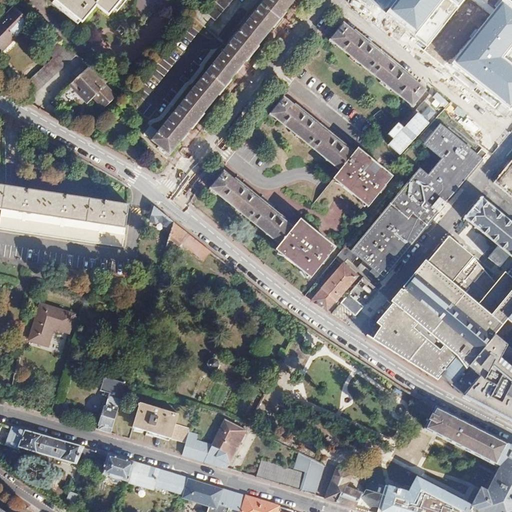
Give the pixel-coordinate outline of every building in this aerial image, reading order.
[(54,0),(82,24),(97,7),(108,16),(121,0),(54,0)] [(268,0),(162,134),(156,142),(174,156),(297,0),(268,0)] [(223,0),(211,15),(223,25),(242,0),(223,0)] [(395,0),(383,16),(424,49),(463,0),(395,0)] [(511,46),(511,3),(507,0),(501,0),(450,63),(509,110),(511,106),(511,66),(503,58),(511,46)] [(29,23),(14,8),(0,23),(0,48),(3,51),(29,23)] [(343,25),(330,40),(412,107),(424,92),(343,25)] [(73,58),(64,48),(28,83),(27,83),(37,94),(73,58)] [(107,72),(93,64),(55,99),(65,110),(81,96),(84,100),(91,94),(105,109),(117,98),(99,80),(107,72)] [(283,98),(270,114),(341,171),(354,155),(283,98)] [(434,177),(425,169),(358,251),(379,269),(377,271),(388,281),(431,229),(452,203),(486,161),(444,125),(429,144),(447,161),(434,177)] [(156,142),(162,134),(153,128),(147,136),(156,142)] [(341,171),(333,180),(367,209),(379,194),(381,195),(387,188),(385,187),(392,178),(359,149),(354,155),(341,171)] [(511,165),(501,179),(511,187),(511,221),(487,202),(472,220),(505,246),(488,268),(457,244),(454,248),(384,335),(438,377),(451,361),(463,371),(467,365),(507,315),(511,319),(511,165)] [(224,173),(211,189),(280,245),(293,229),(224,173)] [(0,210),(124,229),(128,207),(14,188),(0,185),(0,210)] [(463,212),(452,203),(431,229),(454,248),(457,244),(472,220),(487,202),(480,191),(463,212)] [(157,226),(158,224),(162,226),(161,228),(161,231),(166,233),(160,253),(163,254),(167,241),(169,235),(172,224),(162,216),(152,208),(148,222),(153,226),(157,226)] [(280,245),(276,251),(310,279),(322,265),(323,266),(330,258),(328,256),(335,248),(301,220),(293,229),(280,245)] [(172,224),(169,235),(209,266),(216,257),(172,224)] [(218,269),(217,271),(237,287),(243,279),(219,260),(214,266),(218,269)] [(359,276),(345,264),(314,302),(319,305),(330,312),(359,276)] [(347,295),(337,304),(347,315),(357,305),(347,295)] [(72,335),(79,313),(41,302),(30,343),(51,349),(56,331),(72,335)] [(492,398),(489,408),(511,420),(511,319),(507,315),(467,365),(481,376),(476,381),(490,392),(488,395),(492,398)] [(336,347),(333,352),(419,408),(422,403),(336,347)] [(214,358),(210,360),(208,364),(209,367),(213,369),(216,368),(218,363),(217,360),(214,358)] [(476,381),(464,395),(489,408),(492,398),(488,395),(490,392),(476,381)] [(108,409),(104,408),(97,430),(101,431),(109,434),(120,396),(114,394),(108,409)] [(70,404),(58,400),(53,417),(65,421),(70,404)] [(428,403),(426,401),(420,412),(428,417),(434,406),(428,403)] [(178,414),(139,403),(131,428),(184,443),(187,433),(189,427),(175,423),(178,414)] [(511,446),(449,414),(437,436),(495,467),(498,461),(502,463),(511,467),(511,446)] [(184,443),(181,455),(225,469),(245,431),(223,420),(210,447),(218,451),(213,462),(205,458),(207,452),(193,447),(195,441),(197,436),(187,433),(184,443)] [(82,447),(12,427),(6,446),(30,454),(31,451),(77,464),(82,447)] [(195,441),(193,447),(207,452),(209,445),(195,441)] [(205,458),(213,462),(218,451),(210,447),(207,452),(205,458)] [(300,452),(293,471),(288,488),(313,495),(323,463),(300,452)] [(133,462),(108,455),(102,474),(127,482),(133,462)] [(158,469),(133,462),(127,482),(152,489),(153,486),(158,469)] [(511,511),(511,467),(502,463),(486,495),(479,491),(471,506),(480,510),(480,511),(481,511),(511,511)] [(187,478),(158,469),(153,486),(181,494),(187,478)] [(339,469),(328,498),(368,511),(382,511),(386,501),(351,489),(356,476),(339,469)] [(187,478),(181,494),(207,505),(204,511),(224,511),(227,507),(228,508),(235,493),(187,478)] [(235,493),(228,508),(237,511),(275,511),(278,506),(235,493)] [(429,511),(387,499),(386,501),(382,511),(429,511)]
